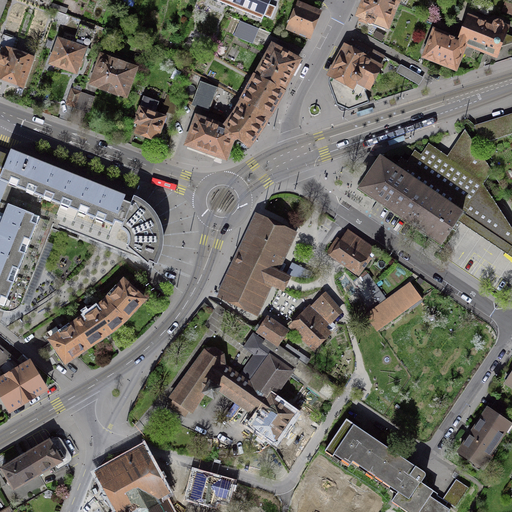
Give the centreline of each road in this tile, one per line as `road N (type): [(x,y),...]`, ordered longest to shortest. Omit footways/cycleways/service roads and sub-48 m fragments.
road 1 (residential): [(98,441),(125,440),(287,487),(346,395)]
road 2 (tertiary): [(76,396),(171,325),(196,287),(216,223)]
road 3 (tertiary): [(0,112),(202,190)]
road 4 (residential): [(325,198),(501,314)]
road 5 (tertiary): [(288,156),(465,96)]
road 6 (residential): [(336,24),(465,96)]
road 7 (residential): [(430,452),(511,329)]
road 8 (residential): [(336,24),(292,110),(288,156)]
